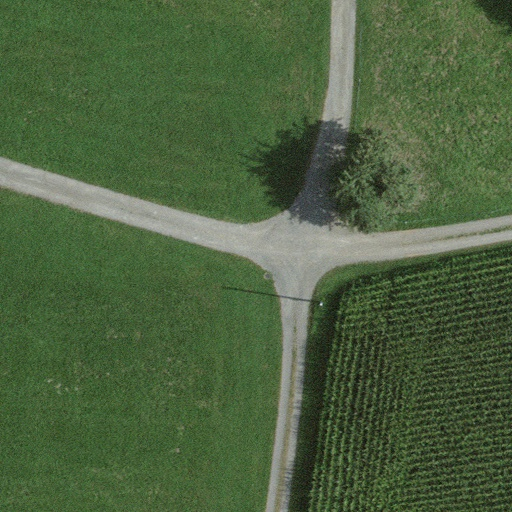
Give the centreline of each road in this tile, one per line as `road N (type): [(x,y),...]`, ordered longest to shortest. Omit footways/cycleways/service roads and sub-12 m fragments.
road 1 (track): [(511,223),(355,253),(306,250),(216,235),(0,172)]
road 2 (track): [(275,511),(306,250),(339,109),(342,0)]
